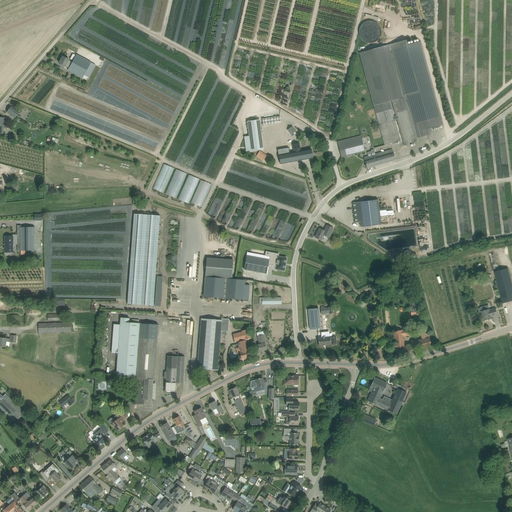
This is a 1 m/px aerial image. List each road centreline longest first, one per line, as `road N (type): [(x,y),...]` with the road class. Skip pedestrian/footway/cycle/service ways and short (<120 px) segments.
road 1 (unclassified): [(298,362),(292,275),(315,211),(342,186),(447,143),(511,94)]
road 2 (unknown): [(97,0),(317,133),(342,186)]
road 3 (tertiary): [(41,511),(160,413),(245,370),(298,362)]
road 4 (unknown): [(9,94),(211,181)]
road 5 (unknown): [(192,397),(198,216),(211,181)]
road 6 (tertiary): [(511,328),(422,358),(353,364)]
road 7 (unclassified): [(316,484),(353,364)]
